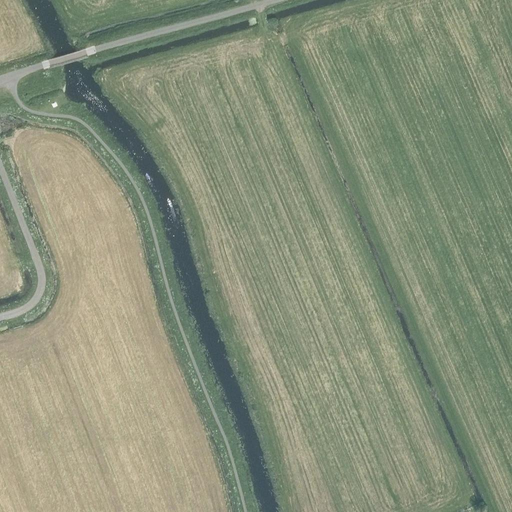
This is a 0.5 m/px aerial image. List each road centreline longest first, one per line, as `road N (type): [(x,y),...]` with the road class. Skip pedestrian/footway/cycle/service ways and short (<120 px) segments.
road 1 (unclassified): [(0,80),(275,0)]
road 2 (unclassified): [(0,322),(39,300),(42,278),(0,166)]
